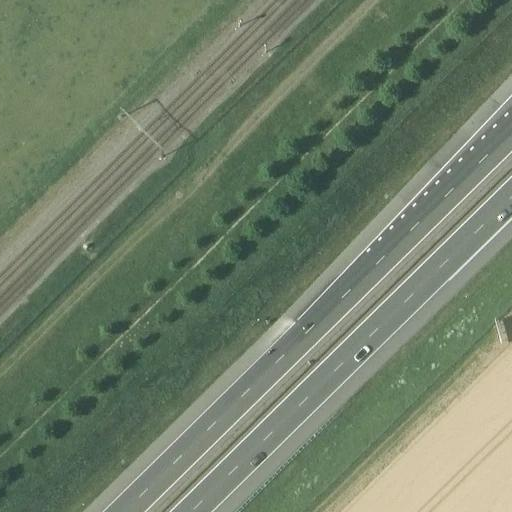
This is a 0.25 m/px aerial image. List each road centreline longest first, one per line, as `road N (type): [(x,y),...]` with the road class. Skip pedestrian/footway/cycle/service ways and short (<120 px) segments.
road 1 (motorway): [(511,131),(125,511)]
road 2 (track): [(0,373),(379,0)]
road 3 (motorway): [(198,511),(511,199)]
road 4 (track): [(317,511),(511,318)]
